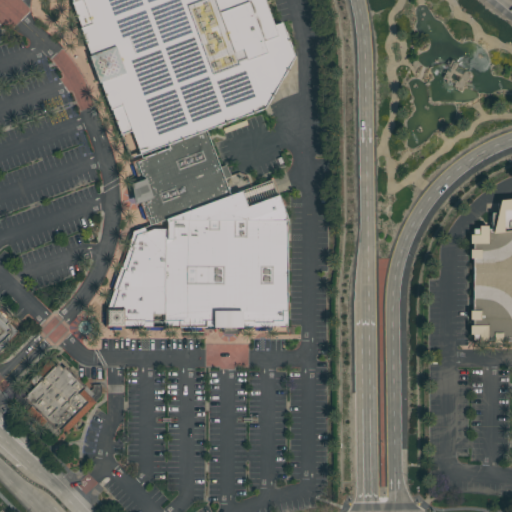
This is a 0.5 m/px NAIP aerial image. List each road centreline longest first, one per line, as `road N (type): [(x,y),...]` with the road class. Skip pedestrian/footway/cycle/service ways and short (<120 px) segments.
road 1 (track): [(388,133),(394,189),(481,121),(511,117),(499,44),(451,0),(402,6),(396,14),(390,44),(397,95),(388,133)]
road 2 (residential): [(0,387),(57,330),(99,272),(112,201),(104,155),(74,82),(0,1)]
road 3 (motorway): [(397,511),(400,268),(414,228),(447,181),(511,143)]
road 4 (motorway): [(358,0),(368,79),(367,318)]
road 5 (motorway): [(367,318),(370,511)]
